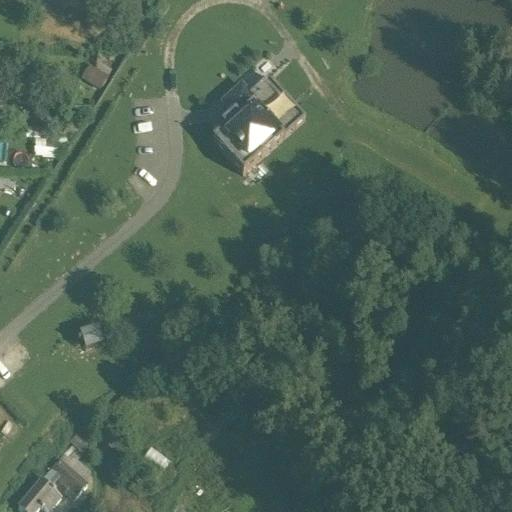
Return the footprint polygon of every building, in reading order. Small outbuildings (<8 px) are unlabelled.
[(232,118),(220,129),(224,133),(211,144),(242,179),(304,124),(267,82),(249,99),(240,90),(221,107),(232,118)] [(90,351),(107,345),(102,330),(85,336),(90,351)] [(84,425),(69,443),(72,446),(58,463),(64,468),(71,460),(75,463),(82,454),(91,428),(84,425)] [(75,463),(71,460),(64,468),(85,487),(88,474),(75,463)] [(58,463),(57,462),(41,483),(48,489),(57,479),(60,481),(59,482),(68,489),(65,493),(74,501),(86,487),(58,463)] [(41,483),(17,511),(18,511),(37,511),(40,509),(43,511),(49,511),(60,500),(48,489),(41,483)]
